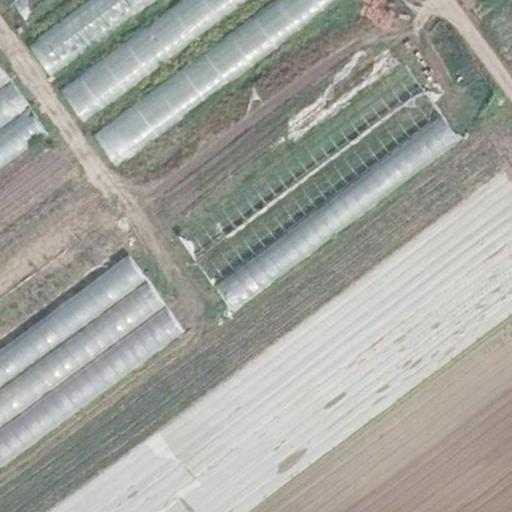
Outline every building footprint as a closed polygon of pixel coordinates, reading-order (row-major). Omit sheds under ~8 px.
[(14,0),(12,2),(29,26),(64,0),(14,0)] [(83,0),(27,42),(54,78),(158,0),(83,0)] [(182,0),(61,89),(86,122),(252,0),(182,0)] [(273,0),(91,132),(117,167),(348,0),(273,0)] [(406,65),(179,234),(197,257),(424,89),(406,65)] [(0,92),(13,83),(0,66),(0,92)] [(0,92),(0,130),(31,108),(13,83),(0,92)] [(424,89),(197,257),(216,282),(442,114),(424,89)] [(0,130),(0,168),(49,133),(31,108),(0,130)] [(442,114),(216,282),(234,306),(460,138),(442,114)] [(0,186),(0,223),(63,177),(77,167),(59,143),(0,186)] [(0,223),(0,261),(81,202),(63,177),(0,223)] [(0,299),(99,227),(81,202),(0,261),(0,299)] [(0,299),(0,337),(123,247),(105,222),(99,227),(0,299)] [(0,351),(0,389),(148,280),(129,255),(0,351)] [(0,389),(0,427),(166,304),(148,280),(0,389)] [(0,427),(0,466),(185,329),(166,304),(0,427)]
